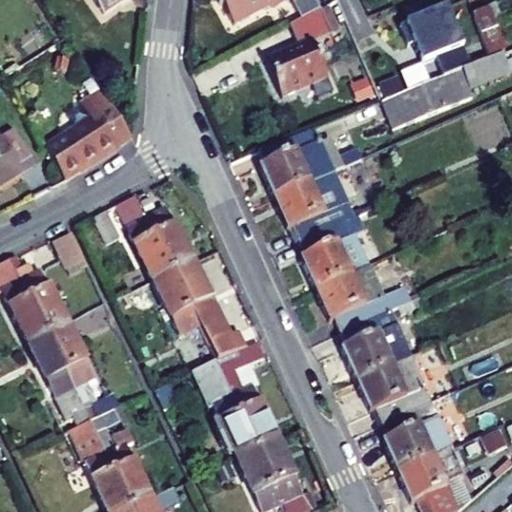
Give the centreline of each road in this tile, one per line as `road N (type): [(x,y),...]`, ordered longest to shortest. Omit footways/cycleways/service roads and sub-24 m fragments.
road 1 (residential): [(192,141),(362,511)]
road 2 (residential): [(192,141),(0,237)]
road 3 (residential): [(171,0),(164,71),(192,141)]
